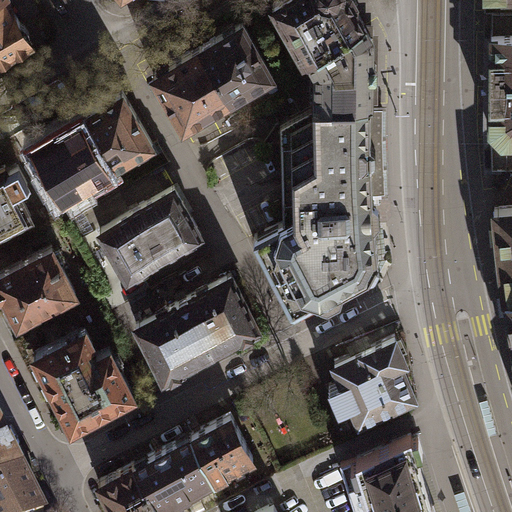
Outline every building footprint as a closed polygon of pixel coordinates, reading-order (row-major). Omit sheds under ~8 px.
[(20,20),(7,0),(0,0),(0,55),(28,40),(29,30),(24,23),(20,20)] [(309,57),(365,24),(355,7),(357,0),(276,0),(272,3),(305,59),(309,57)] [(511,10),(511,0),(491,0),(491,10),(511,10)] [(511,165),(511,10),(491,10),(491,166),(511,165)] [(231,97),(273,73),(242,19),(200,43),(231,97)] [(365,24),(309,57),(316,67),(315,102),(370,102),(370,77),(376,71),(376,61),(370,55),(371,34),(365,24)] [(183,124),(231,97),(200,43),(152,70),(183,124)] [(111,166),(153,142),(122,88),(79,112),(111,166)] [(370,102),(315,102),(281,120),(283,219),(254,234),(289,308),(294,311),(373,270),(378,261),(376,240),(373,203),(381,202),(380,185),(372,185),(371,159),(375,155),(375,145),(370,139),(370,102)] [(63,193),(111,166),(79,112),(32,140),(63,193)] [(0,161),(0,231),(32,214),(4,160),(0,161)] [(100,228),(126,276),(202,230),(174,184),(100,228)] [(511,204),(494,207),(505,295),(511,293),(511,204)] [(0,270),(0,293),(14,322),(77,289),(53,243),(0,270)] [(136,320),(164,374),(259,326),(232,272),(189,293),(161,308),(136,320)] [(150,288),(161,308),(189,293),(178,273),(150,288)] [(31,350),(67,423),(130,392),(107,345),(94,351),(81,325),(31,350)] [(349,400),(356,416),(411,392),(396,358),(403,356),(391,330),(330,357),(338,375),(324,381),(335,406),(349,400)] [(254,455),(231,411),(191,431),(215,477),(229,470),(229,467),(254,455)] [(0,478),(21,468),(0,427),(0,478)] [(215,477),(191,431),(134,460),(145,481),(148,479),(161,504),(215,477)] [(435,511),(425,479),(410,433),(341,462),(357,511),(435,511)] [(145,481),(134,460),(119,468),(112,468),(108,470),(105,474),(98,478),(111,502),(109,507),(111,511),(165,511),(161,504),(148,479),(145,481)] [(0,511),(42,511),(21,468),(0,478),(0,511)] [(251,511),(279,511),(273,501),(251,511)]
